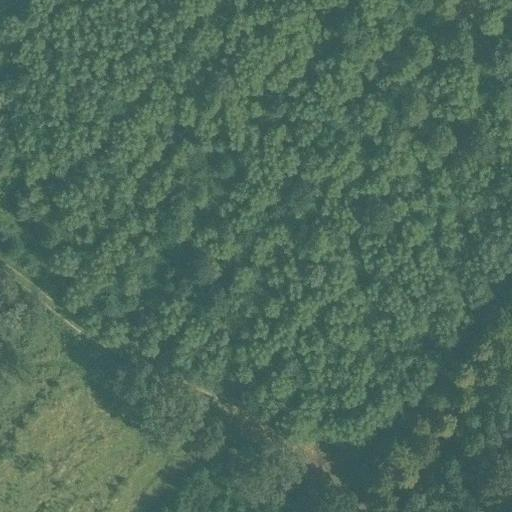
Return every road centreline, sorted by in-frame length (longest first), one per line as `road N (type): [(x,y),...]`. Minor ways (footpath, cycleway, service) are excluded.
road 1 (track): [(362,506),(280,436),(133,360),(0,268)]
road 2 (track): [(362,506),(511,313)]
